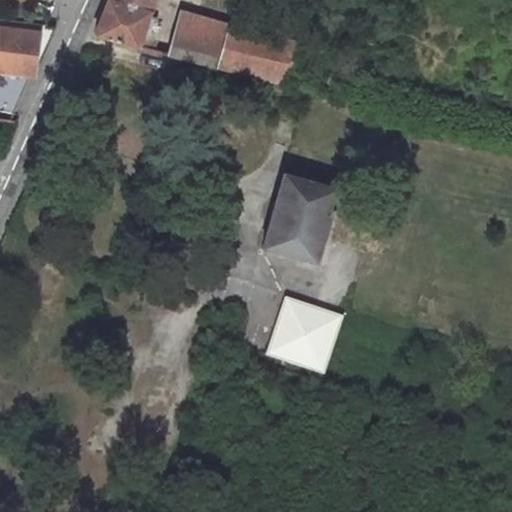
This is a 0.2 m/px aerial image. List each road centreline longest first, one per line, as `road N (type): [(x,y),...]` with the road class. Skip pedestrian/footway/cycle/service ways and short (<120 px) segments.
road 1 (unknown): [(511,153),(74,35)]
road 2 (unclassified): [(0,191),(91,0)]
